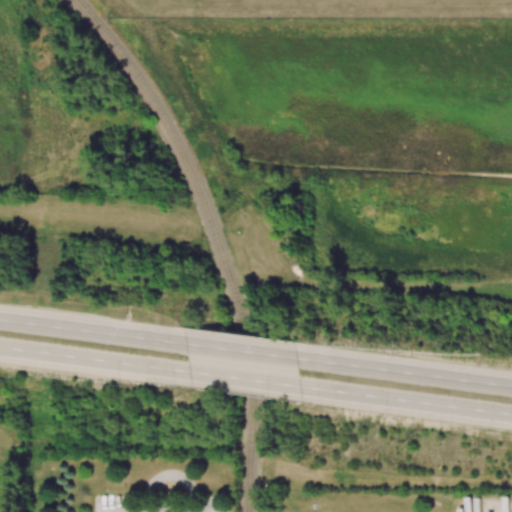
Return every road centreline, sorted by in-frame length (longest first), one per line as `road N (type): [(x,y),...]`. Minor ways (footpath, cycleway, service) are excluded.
road 1 (trunk): [(511,388),(296,358)]
road 2 (trunk): [(299,385),(511,413)]
road 3 (trunk): [(0,346),(189,370)]
road 4 (trunk): [(185,344),(0,322)]
